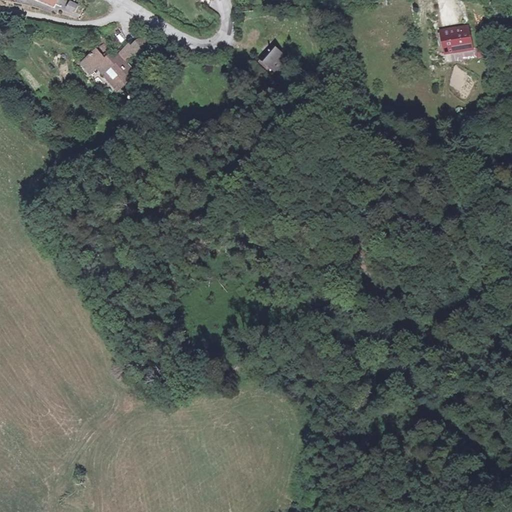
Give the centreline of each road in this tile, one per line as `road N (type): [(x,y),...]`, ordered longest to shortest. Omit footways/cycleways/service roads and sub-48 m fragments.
road 1 (unclassified): [(125,10),(215,47),(231,28),(225,0)]
road 2 (residential): [(125,10),(108,22),(75,25),(0,10)]
